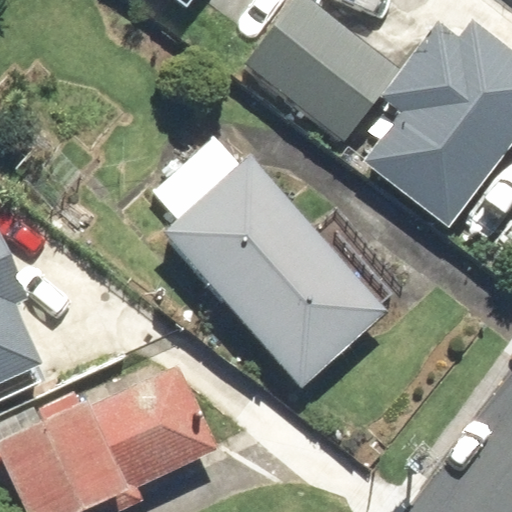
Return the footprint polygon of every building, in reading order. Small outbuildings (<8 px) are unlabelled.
[(405,69),(319,0),(303,0),(254,62),(348,139),(405,69)] [(372,162),(455,226),(511,153),(511,43),(482,20),(469,37),(449,22),(390,99),(409,114),(372,162)] [(396,309),(261,154),(247,166),(222,138),(157,193),(182,222),(172,231),(307,386),(396,309)] [(0,401),(51,378),(15,299),(24,295),(0,241),(0,401)] [(55,426),(0,451),(0,480),(14,511),(126,511),(152,500),(145,486),(225,449),(186,365),(89,410),(82,395),(48,411),(55,426)]
